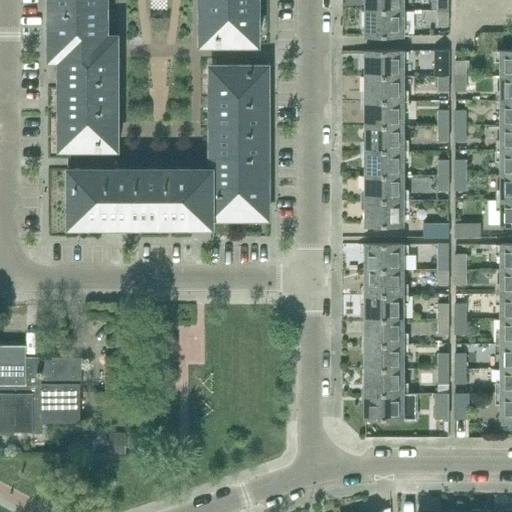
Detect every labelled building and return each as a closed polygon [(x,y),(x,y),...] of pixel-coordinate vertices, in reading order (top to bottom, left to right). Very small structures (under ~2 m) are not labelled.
[(48,0),(49,8),(49,22),(49,38),(49,45),(49,47),(49,54),(49,57),(52,57),(52,56),(59,57),(59,76),(60,76),(60,87),(59,87),(59,106),(60,106),(60,117),(59,117),(59,136),(59,149),(67,149),(118,149),(118,143),(118,57),(117,57),(117,49),(118,49),(118,46),(117,46),(117,44),(117,38),(118,38),(118,35),(115,35),(107,35),(107,18),(107,8),(107,0),(48,0)] [(199,0),(200,45),(218,45),(250,45),(250,44),(258,44),(258,32),(259,32),(258,0),(199,0)] [(404,11),(403,0),(364,0),(365,11),(404,11)] [(448,0),(438,0),(438,11),(449,11),(448,0)] [(365,37),(404,37),(404,11),(365,11),(365,37)] [(449,11),(438,11),(438,26),(449,26),(449,11)] [(439,51),(435,51),(435,76),(449,76),(449,61),(449,50),(439,51)] [(500,76),(511,75),(511,50),(500,51),(500,76)] [(404,76),(404,51),(365,51),(365,76),(404,76)] [(466,61),(455,61),(455,76),(466,76),(466,61)] [(269,173),(268,66),(218,66),(218,67),(217,67),(210,67),(210,79),(210,157),(210,169),(201,169),(201,168),(199,168),(199,169),(190,169),(175,169),(160,169),(145,169),(130,169),(115,169),(100,169),(68,169),(68,219),(69,219),(69,227),(81,227),(101,227),(111,227),(131,227),(141,227),(161,227),(171,227),(191,227),(199,227),(201,227),(210,227),(213,227),(213,224),(212,224),(212,219),(260,219),(260,218),(268,218),(268,208),(267,174),(267,173),(269,173)] [(511,100),(511,75),(500,76),(500,101),(511,100)] [(365,101),(404,101),(404,76),(365,76),(365,101)] [(449,76),(439,76),(438,91),(449,92),(449,76)] [(466,76),(455,76),(455,92),(466,91),(466,76)] [(511,125),(511,100),(500,101),(500,125),(511,125)] [(403,126),(404,125),(404,101),(365,101),(365,126),(403,126)] [(438,126),(449,126),(449,109),(438,109),(438,126)] [(455,125),(466,125),(466,109),(455,110),(455,125)] [(455,125),(455,141),(466,141),(466,125),(455,125)] [(511,150),(511,125),(500,125),(500,150),(511,150)] [(365,151),(403,151),(403,126),(365,126),(365,151)] [(449,126),(438,126),(438,141),(449,141),(449,126)] [(511,174),(511,150),(500,150),(500,175),(511,174)] [(403,175),(403,151),(365,151),(365,175),(403,175)] [(438,175),(449,175),(449,160),(438,160),(438,175)] [(455,175),(466,175),(466,160),(455,160),(455,175)] [(500,200),(511,199),(511,174),(500,175),(500,200)] [(403,200),(403,176),(403,175),(365,175),(365,200),(403,200)] [(438,191),(449,190),(449,175),(438,175),(438,191)] [(466,191),(466,175),(455,175),(455,191),(466,191)] [(511,225),(511,199),(500,200),(501,226),(511,225)] [(403,226),(403,225),(403,200),(365,200),(365,226),(403,226)] [(449,237),(449,224),(423,224),(423,237),(449,237)] [(455,237),(481,237),(481,224),(455,224),(455,237)] [(500,269),(511,268),(511,243),(500,244),(500,269)] [(403,269),(403,244),(365,244),(365,269),(403,269)] [(449,269),(449,254),(438,254),(438,269),(449,269)] [(465,269),(465,254),(455,254),(455,269),(465,269)] [(511,293),(511,268),(500,269),(500,294),(511,293)] [(403,294),(403,269),(365,269),(365,294),(403,294)] [(448,285),(449,269),(438,269),(438,284),(448,285)] [(465,285),(465,269),(455,269),(455,285),(465,285)] [(511,318),(511,293),(500,294),(500,319),(511,318)] [(403,319),(403,294),(365,294),(365,319),(403,319)] [(438,319),(448,319),(448,304),(438,304),(438,319)] [(455,319),(465,319),(465,304),(455,304),(455,319)] [(500,343),(511,343),(511,318),(500,319),(500,343)] [(365,344),(403,344),(403,319),(365,319),(365,344)] [(438,335),(448,335),(448,319),(438,319),(438,335)] [(465,335),(465,319),(455,319),(455,335),(465,335)] [(511,368),(511,343),(500,343),(500,368),(511,368)] [(365,369),(403,369),(403,344),(365,344),(365,369)] [(70,358),(26,358),(26,346),(0,345),(0,432),(34,432),(34,423),(81,423),(80,384),(71,384),(71,355),(70,355),(70,358)] [(438,368),(448,368),(448,354),(438,354),(438,368)] [(455,368),(465,368),(465,354),(455,354),(455,368)] [(448,384),(448,370),(448,368),(438,368),(438,384),(448,384)] [(465,384),(465,368),(455,368),(455,384),(465,384)] [(511,393),(511,368),(500,368),(500,393),(511,393)] [(365,393),(403,393),(403,369),(365,369),(365,393)] [(403,419),(403,394),(403,393),(365,393),(365,419),(403,419)] [(500,419),(511,419),(511,393),(500,393),(500,419)] [(435,419),(449,419),(449,394),(435,394),(435,419)] [(469,394),(455,394),(455,419),(468,419),(469,394)] [(127,433),(111,433),(111,442),(111,455),(127,454),(127,447),(127,442),(127,438),(127,433)]
